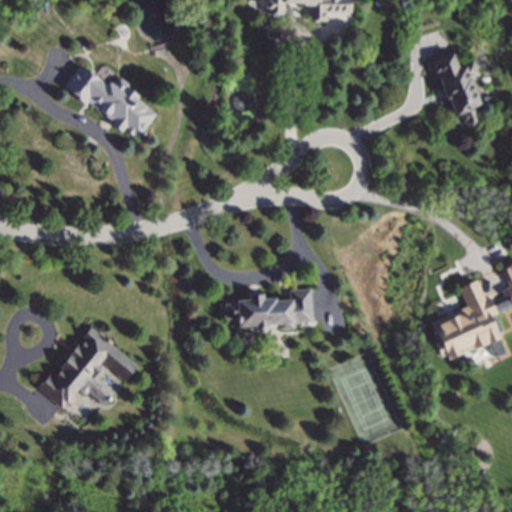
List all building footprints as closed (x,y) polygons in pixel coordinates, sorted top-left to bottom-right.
[(350,12),(350,0),(264,0),(264,14),(283,13),(282,2),(298,2),(308,5),(308,21),(325,20),(325,12),(350,12)] [(469,77),(478,75),(473,59),(457,65),(452,52),(425,61),(429,75),(436,73),(444,99),(448,98),(454,115),(460,113),(465,127),(480,121),(475,106),(479,104),(469,77)] [(61,86),(135,138),(156,109),(113,79),(109,85),(78,63),(61,86)] [(511,306),(511,261),(498,267),(506,287),(503,288),(507,298),(491,306),(486,293),(480,296),(473,279),(455,287),(464,305),(430,322),(438,342),(434,344),(441,360),(502,334),(493,315),(511,306)] [(309,321),(308,288),(287,289),(287,297),(261,298),(261,293),(246,294),(246,300),(222,301),(223,318),(235,317),(236,326),(254,325),(254,330),(265,330),(264,323),(278,323),(278,328),(292,327),(291,321),(309,321)] [(136,363),(88,326),(51,375),(47,372),(35,388),(60,408),(77,386),(100,405),(112,390),(92,374),(101,363),(123,380),(136,363)]
